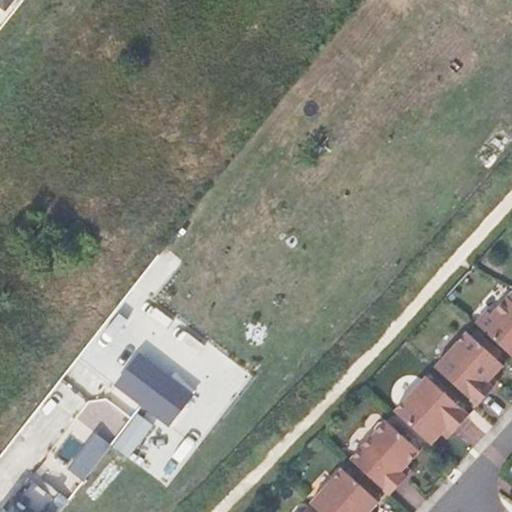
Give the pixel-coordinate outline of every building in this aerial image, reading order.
[(0,0),(0,16),(4,19),(18,0),(0,0)] [(475,325),(511,357),(511,302),(507,298),(491,317),(486,311),(475,325)] [(466,334),(434,369),(477,407),(494,388),(488,383),(502,367),(466,334)] [(170,431),(193,401),(138,358),(114,388),(170,431)] [(425,378),(394,412),(431,446),(445,429),(451,435),(467,416),(425,378)] [(349,460),(388,495),(403,478),(398,473),(417,451),(385,422),(377,422),(371,429),(372,434),(349,460)] [(86,480),(113,442),(98,432),(72,470),(86,480)] [(310,504),(318,511),(368,511),(378,501),(340,468),(310,504)]
